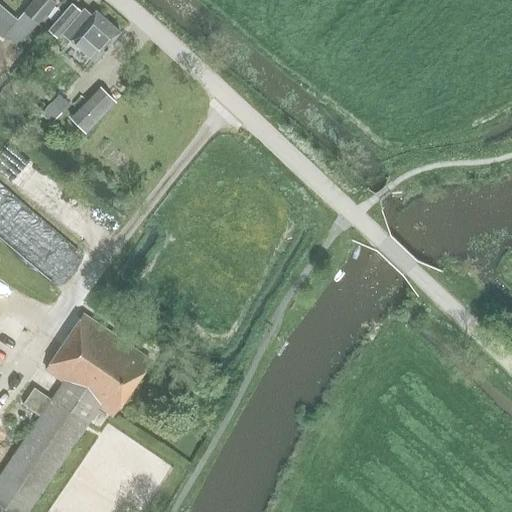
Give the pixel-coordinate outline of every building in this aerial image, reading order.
[(52,0),(30,0),(22,10),(37,23),(55,2),(52,0)] [(47,31),(56,39),(61,33),(93,61),(119,32),(95,11),(88,19),(71,3),(47,31)] [(0,8),(0,33),(1,34),(14,20),(0,8)] [(14,20),(1,34),(7,40),(8,38),(17,46),(37,23),(22,10),(14,20)] [(115,104),(98,87),(68,118),(85,134),(115,104)] [(51,124),(68,106),(56,95),(39,113),(51,124)] [(149,361),(83,315),(46,370),(63,381),(50,400),(33,388),(22,405),(39,416),(0,474),(0,506),(8,511),(27,511),(99,406),(112,415),(149,361)] [(0,332),(15,343),(25,329),(7,316),(0,326),(0,332)]
